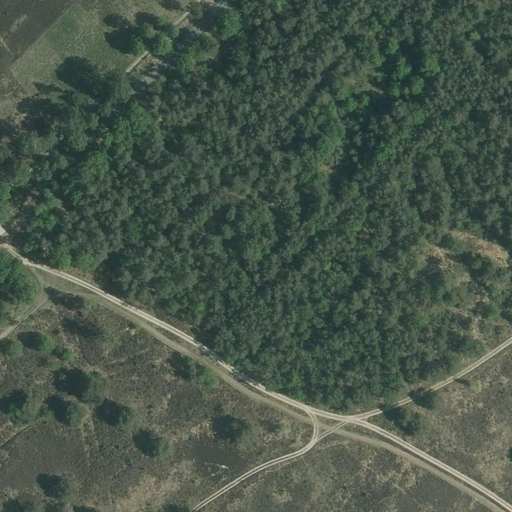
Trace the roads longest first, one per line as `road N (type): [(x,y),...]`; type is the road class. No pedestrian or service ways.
road 1 (track): [(25,256),(174,330),(252,384),(313,413),(390,435),(511,509)]
road 2 (track): [(499,511),(411,459),(249,394),(103,300),(47,291)]
road 3 (track): [(511,340),(443,384),(349,420),(193,511)]
road 4 (tertiary): [(0,243),(37,191),(228,0)]
